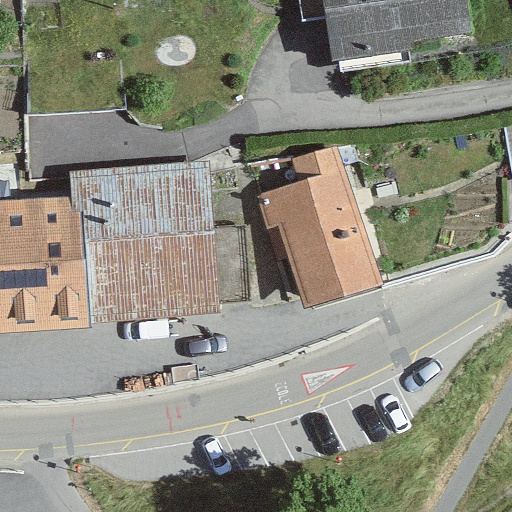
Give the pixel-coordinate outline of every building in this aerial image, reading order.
[(439,32),(438,0),(281,0),(283,22),(306,20),(311,70),(375,64),(379,38),(439,32)] [(511,120),(503,122),(511,162),(511,120)] [(376,286),(335,155),(295,167),(300,184),(265,195),(301,310),(376,286)] [(217,318),(210,172),(72,178),(74,208),(83,332),(217,318)] [(0,339),(83,332),(74,208),(0,211),(0,339)]
